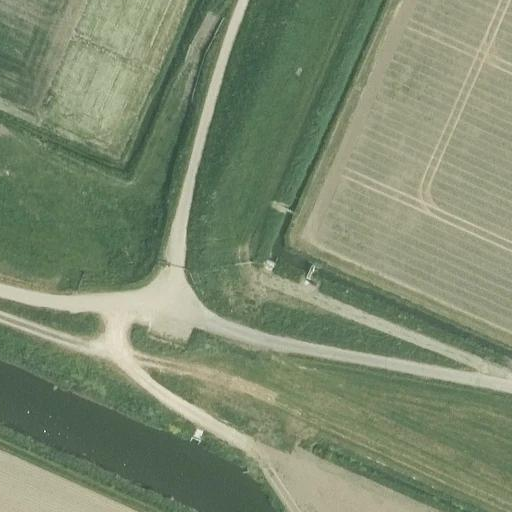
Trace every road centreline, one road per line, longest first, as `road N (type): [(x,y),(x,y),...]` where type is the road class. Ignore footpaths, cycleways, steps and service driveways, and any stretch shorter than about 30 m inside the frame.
road 1 (track): [(511,506),(260,393),(0,317)]
road 2 (track): [(511,386),(252,338),(165,302)]
road 3 (track): [(165,302),(188,186),(243,0)]
road 4 (track): [(299,511),(262,456),(134,373),(115,337),(115,302)]
road 5 (track): [(262,456),(293,459),(419,511)]
road 6 (track): [(0,291),(74,305),(165,302)]
